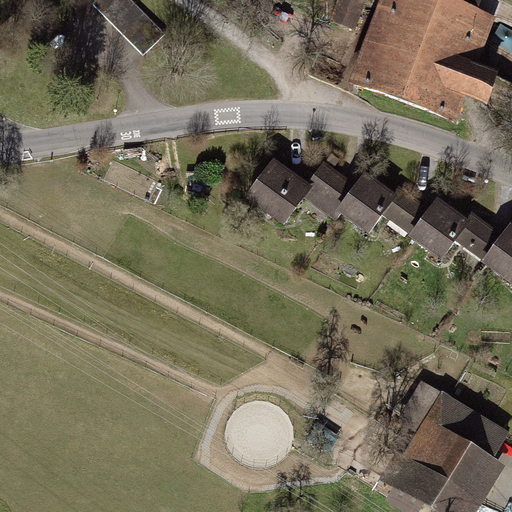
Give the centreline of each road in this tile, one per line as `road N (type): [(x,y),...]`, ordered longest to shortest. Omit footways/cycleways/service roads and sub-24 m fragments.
road 1 (tertiary): [(511,175),(358,123),(299,118),(230,119),(0,153)]
road 2 (track): [(179,0),(287,85),(299,118)]
